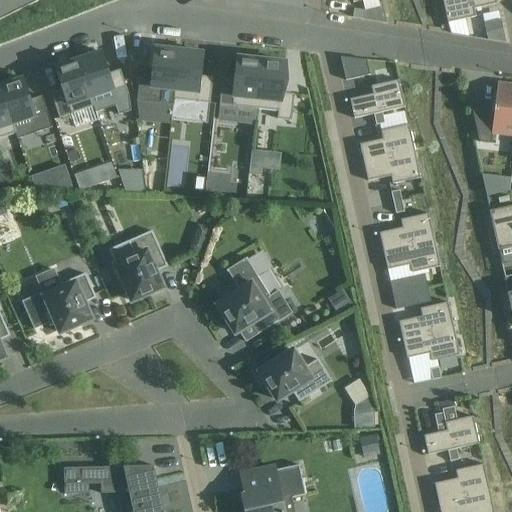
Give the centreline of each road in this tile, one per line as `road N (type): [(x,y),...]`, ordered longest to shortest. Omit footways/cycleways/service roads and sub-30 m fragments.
road 1 (residential): [(322,31),(404,403)]
road 2 (residential): [(114,355),(183,328),(249,412),(179,417)]
road 3 (residential): [(322,31),(511,67)]
road 4 (residential): [(0,63),(178,5)]
road 5 (residential): [(0,425),(179,417)]
road 6 (residential): [(178,5),(322,31)]
road 7 (residential): [(114,355),(0,403)]
